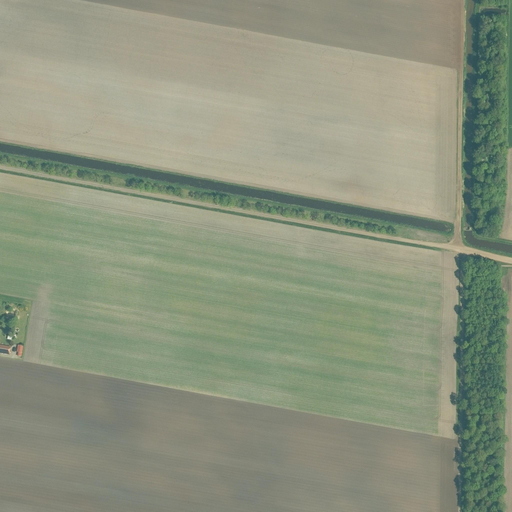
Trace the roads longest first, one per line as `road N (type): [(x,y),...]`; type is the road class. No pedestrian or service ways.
road 1 (unclassified): [(459,249),(0,167)]
road 2 (track): [(464,250),(459,511)]
